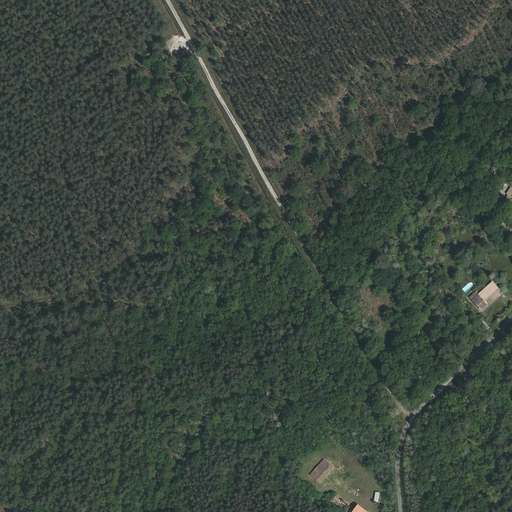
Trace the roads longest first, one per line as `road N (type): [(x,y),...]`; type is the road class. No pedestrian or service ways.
road 1 (track): [(405,427),(170,0)]
road 2 (unclassified): [(511,323),(405,427),(405,511)]
